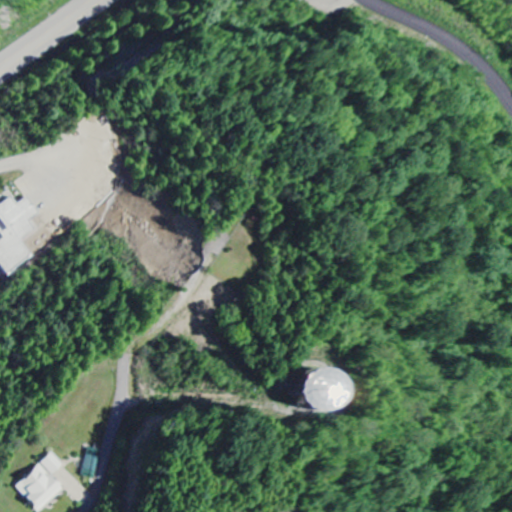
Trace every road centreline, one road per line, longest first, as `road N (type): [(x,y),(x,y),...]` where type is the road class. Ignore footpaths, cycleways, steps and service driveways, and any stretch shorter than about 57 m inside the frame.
road 1 (residential): [(370,0),(462,50),(511,103)]
road 2 (residential): [(0,69),(102,0)]
